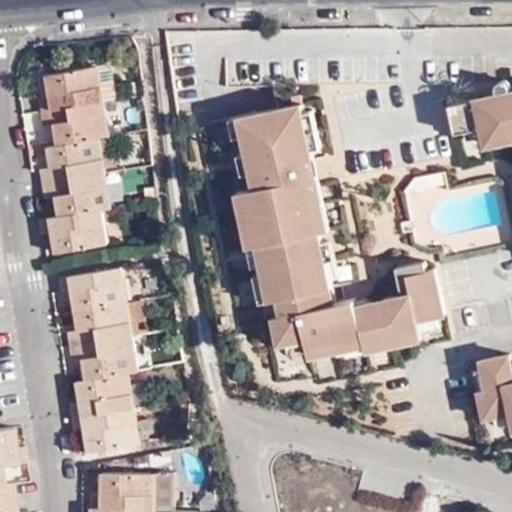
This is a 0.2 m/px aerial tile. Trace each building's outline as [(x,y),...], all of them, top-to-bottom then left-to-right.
[(54,107),(107,100),(101,66),(50,73),(53,95),(43,97),(44,108),(54,107)] [(511,99),(508,100),(506,92),(509,83),(509,82),(509,81),(508,80),(507,79),(506,78),(505,77),(504,77),(502,77),(501,77),(500,77),(499,78),(498,78),(497,80),(496,81),(495,82),(495,83),(497,93),(451,102),(456,130),(464,128),(482,125),(484,134),(511,127),(511,99)] [(141,95),(140,82),(126,84),(128,97),(141,95)] [(113,137),(107,100),(54,107),(44,108),(47,126),(58,125),(61,143),(105,138),(113,137)] [(308,128),(304,110),(303,101),(240,114),(243,133),(246,151),(250,170),(253,185),(246,187),(251,217),(256,242),(260,262),(263,270),(268,297),(276,296),(279,311),(271,313),(276,341),(285,339),(303,336),(305,344),(332,338),(360,333),(361,339),(390,332),(417,327),(416,318),(435,314),(444,313),(438,284),(429,285),(425,268),(423,259),(395,264),(402,301),(355,310),(352,295),(332,299),(328,275),(324,257),(320,239),(318,229),(313,202),(308,174),(305,159),(314,158),(312,147),(308,128)] [(310,128),(317,126),(313,108),(304,110),(308,128),(310,128)] [(234,135),(243,133),(240,114),(231,116),(234,135)] [(466,137),(484,134),(482,125),(464,128),(466,137)] [(321,145),(317,126),(310,128),(308,128),(312,147),(321,145)] [(511,136),(511,127),(484,134),(486,142),(511,136)] [(111,172),(105,138),(61,143),(59,144),(50,146),(53,167),(44,168),(46,181),(65,178),(111,172)] [(242,172),(250,170),(246,151),(238,152),(242,172)] [(317,172),(314,158),(305,159),(308,174),(317,172)] [(446,182),(444,169),(413,175),(404,188),(402,188),(403,191),(446,182)] [(117,205),(111,172),(65,178),(46,181),(48,198),(59,196),(61,213),(70,212),(106,207),(117,205)] [(322,200),(317,172),(308,174),(313,202),(322,200)] [(242,218),(251,217),(246,187),(236,189),(242,218)] [(328,228),(322,200),(313,202),(318,229),(328,228)] [(70,212),(61,213),(42,216),(45,235),(56,234),(59,251),(111,244),(106,207),(70,212)] [(256,242),(251,217),(242,218),(247,244),(248,244),(256,242)] [(330,238),(320,239),(324,257),(334,255),(330,238)] [(260,262),(256,242),(248,244),(247,244),(251,264),(260,262)] [(337,274),(334,255),(324,257),(328,275),(337,274)] [(131,303),(125,267),(63,277),(65,292),(74,292),(78,312),(131,303)] [(434,267),(425,268),(429,285),(438,284),(434,267)] [(258,299),(268,297),(263,270),(254,272),(258,299)] [(149,320),(146,301),(131,303),(134,322),(149,320)] [(134,322),(131,303),(78,312),(81,331),(71,333),(73,347),(136,336),(134,322)] [(437,323),(435,314),(416,318),(417,327),(437,323)] [(419,335),(417,327),(390,332),(391,341),(419,335)] [(391,341),(390,332),(361,339),(362,343),(363,347),(391,341)] [(157,369),(152,333),(136,336),(142,371),(157,369)] [(361,339),(360,333),(332,338),(334,348),(361,343),(362,343),(361,339)] [(142,371),(136,336),(73,347),(76,362),(86,361),(89,380),(133,373),(142,371)] [(303,336),(285,339),(287,348),(305,344),(303,336)] [(334,348),(332,338),(305,344),(306,354),(334,348)] [(511,366),(509,352),(480,357),(483,367),(486,386),(477,387),(483,416),(493,414),(511,410),(511,415),(511,366)] [(473,369),(477,387),(486,386),(483,367),(473,369)] [(133,373),(89,380),(79,382),(81,396),(82,403),(75,404),(77,418),(140,408),(133,373)] [(145,442),(140,408),(77,418),(79,431),(88,430),(89,437),(92,451),(145,442)] [(494,422),(511,418),(511,415),(511,410),(493,414),(494,422)] [(16,427),(0,429),(0,466),(2,467),(29,462),(27,447),(18,448),(18,442),(16,427)] [(0,466),(0,501),(17,499),(15,484),(5,485),(2,467),(0,466)] [(157,511),(157,507),(158,475),(108,474),(107,494),(96,494),(95,511),(123,511),(157,511)] [(179,475),(158,475),(157,507),(178,507),(179,475)] [(18,511),(17,499),(0,501),(0,511),(18,511)]
